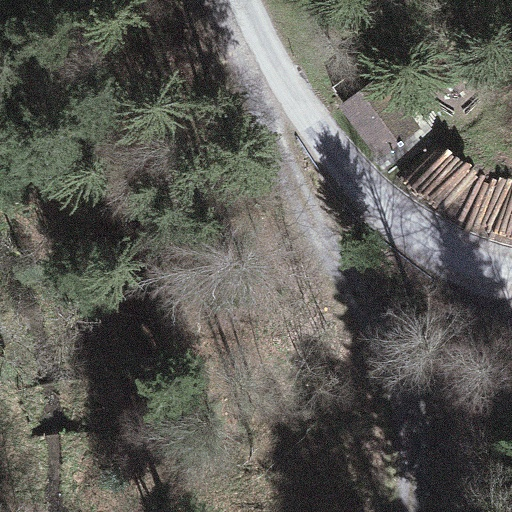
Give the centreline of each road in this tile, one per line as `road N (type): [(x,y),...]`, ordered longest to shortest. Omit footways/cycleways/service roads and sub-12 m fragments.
road 1 (track): [(275,87),(272,137),(285,175),(405,374),(417,411),(416,511)]
road 2 (unclassified): [(511,280),(407,230),(322,148),(275,87),(234,0)]
